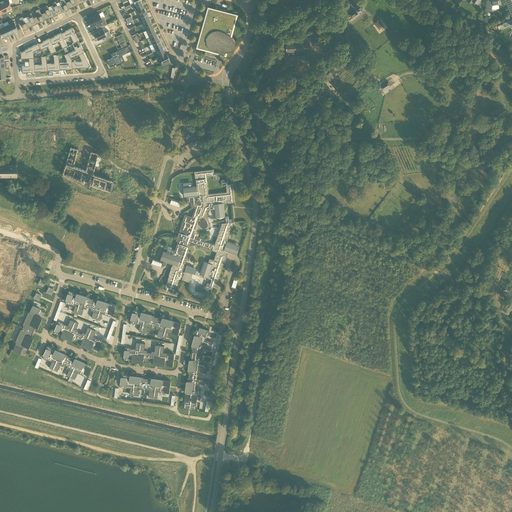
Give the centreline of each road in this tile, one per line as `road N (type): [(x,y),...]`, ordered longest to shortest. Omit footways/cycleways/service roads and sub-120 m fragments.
road 1 (residential): [(240,324),(254,202),(225,78)]
road 2 (residential): [(128,293),(186,82)]
road 3 (track): [(511,196),(479,243),(455,259),(446,249),(450,201)]
road 4 (residential): [(176,409),(104,399),(37,371)]
road 5 (residential): [(76,17),(97,73),(16,83)]
